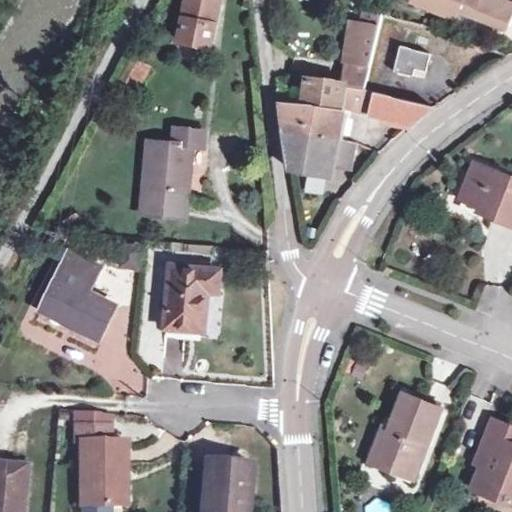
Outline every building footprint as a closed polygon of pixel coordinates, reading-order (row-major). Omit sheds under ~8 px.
[(362,8),(361,0),(350,0),(350,8),(362,8)] [(416,0),(412,10),(426,16),(432,0),(416,0)] [(511,12),(482,0),(432,0),(426,16),(454,27),(458,16),(506,35),(511,17),(511,12)] [(184,14),(178,42),(207,48),(214,21),(184,14)] [(364,92),(371,94),(383,33),(357,27),(349,67),(367,70),(364,92)] [(432,56),(403,50),(398,78),(413,81),(415,71),(429,74),(432,56)] [(367,70),(349,67),(345,89),(364,92),(367,70)] [(310,81),(306,106),(319,108),(341,112),(342,107),(345,89),(310,81)] [(371,94),(364,92),(345,89),(342,107),(370,112),(375,95),(371,94)] [(375,95),(370,112),(369,117),(414,124),(437,108),(375,95)] [(319,108),(306,106),(283,101),(287,133),(315,137),(319,108)] [(336,140),(341,112),(319,108),(315,137),(336,140)] [(147,149),(144,195),(191,198),(193,153),(204,153),(205,135),(174,132),(172,151),(147,149)] [(315,137),(287,133),(292,171),(327,176),(332,164),(346,166),(353,143),(336,140),(315,137)] [(511,175),(483,164),(467,201),(498,214),(496,217),(511,223),(511,175)] [(191,198),(144,195),(143,220),(189,223),(191,198)] [(119,242),(119,267),(141,267),(141,242),(119,242)] [(68,262),(45,305),(100,335),(117,312),(89,296),(98,279),(68,262)] [(166,276),(162,336),(207,337),(211,299),(222,299),(223,278),(166,276)] [(422,485),(431,459),(423,457),(426,445),(435,449),(448,412),(409,398),(396,431),(389,430),(379,459),(402,467),(398,476),(422,485)] [(481,485),(496,492),(500,482),(511,486),(511,495),(511,497),(511,427),(495,421),(486,444),(495,449),(488,467),(481,485)] [(74,511),(114,511),(114,479),(121,479),(120,446),(103,446),(102,432),(67,431),(66,449),(74,450),(74,511)] [(478,462),(488,467),(495,449),(486,444),(478,462)] [(423,457),(431,459),(435,449),(426,445),(423,457)] [(376,467),(398,476),(402,467),(379,459),(376,467)] [(205,464),(200,511),(238,511),(241,495),(248,495),(248,467),(205,464)] [(0,468),(0,511),(19,511),(22,469),(0,468)] [(496,492),(511,497),(511,495),(511,486),(500,482),(496,492)]
